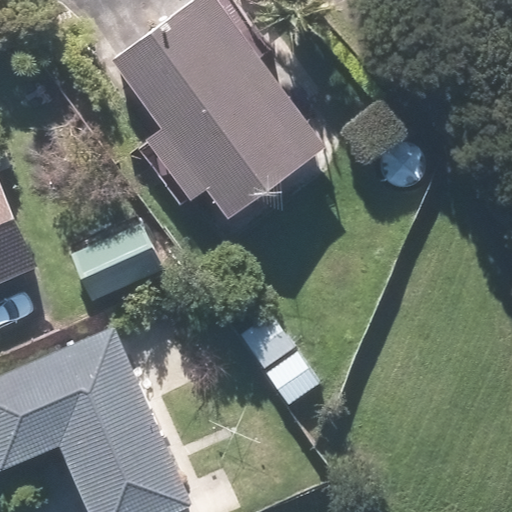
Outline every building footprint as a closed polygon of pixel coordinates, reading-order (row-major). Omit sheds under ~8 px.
[(321,149),(206,0),(197,0),(108,69),(157,131),(142,143),(186,200),(202,188),(228,221),(321,149)] [(0,283),(36,267),(0,191),(0,283)] [(163,272),(140,222),(77,251),(100,301),(163,272)] [(318,384),(268,314),(238,335),(288,405),(318,384)] [(76,511),(182,511),(189,509),(122,333),(0,379),(0,474),(54,454),(76,511)]
